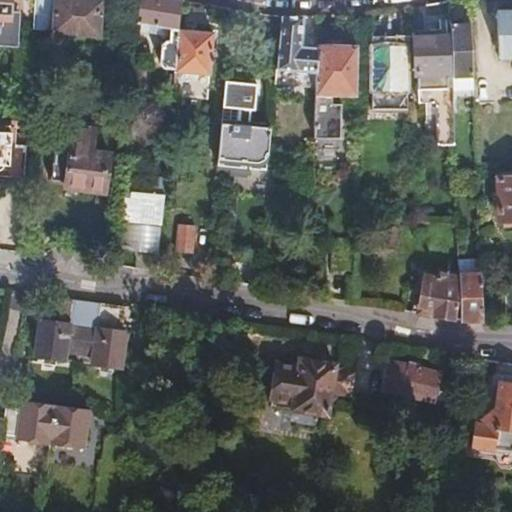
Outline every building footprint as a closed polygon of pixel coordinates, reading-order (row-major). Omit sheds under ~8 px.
[(0,0),(0,44),(10,46),(14,14),(7,14),(8,0),(0,0)] [(31,0),(29,28),(51,30),(51,32),(95,35),(97,1),(86,0),(31,0)] [(179,1),(174,0),(138,0),(136,20),(168,25),(168,37),(163,36),(156,42),(155,61),(161,67),(174,69),(177,26),(179,1)] [(511,12),(497,14),(499,60),(511,59),(511,12)] [(301,15),(277,16),(272,69),(307,70),(313,71),(314,46),(301,45),(301,15)] [(449,26),(453,100),(473,99),(471,25),(449,26)] [(177,26),(174,69),(210,74),(212,32),(177,26)] [(418,76),(419,105),(429,105),(429,116),(430,147),(448,147),(445,75),(449,75),(447,36),(414,37),(415,76),(418,76)] [(313,71),(312,94),(341,94),(355,94),(355,44),(314,44),(314,46),(313,71)] [(372,44),(372,108),(406,108),(405,44),(372,44)] [(8,81),(24,83),(27,50),(11,49),(9,69),(8,81)] [(272,69),(271,83),(307,84),(307,70),(272,69)] [(38,85),(24,83),(24,94),(37,96),(38,85)] [(312,94),(311,136),(340,137),(341,94),(312,94)] [(14,97),(13,114),(22,114),(23,98),(14,97)] [(429,105),(419,105),(420,116),(429,116),(429,105)] [(220,124),(217,165),(264,170),(264,167),(267,128),(220,124)] [(49,150),(47,181),(62,181),(67,195),(79,196),(85,182),(102,182),(104,144),(88,143),(88,127),(53,125),(52,150),(49,150)] [(0,179),(20,181),(21,142),(15,141),(16,137),(3,136),(3,129),(0,128),(0,179)] [(511,171),(497,172),(498,220),(511,220),(511,171)] [(118,250),(160,251),(162,194),(120,193),(118,250)] [(179,225),(177,250),(192,251),(194,226),(179,225)] [(356,275),(357,237),(332,237),(332,274),(356,275)] [(416,312),(452,317),(456,289),(448,288),(451,273),(438,271),(438,277),(421,275),(416,312)] [(480,272),(460,273),(462,318),(483,321),(480,272)] [(67,357),(81,360),(86,328),(73,327),(76,301),(52,298),(48,323),(43,322),(37,360),(67,364),(67,357)] [(73,327),(86,328),(100,331),(104,305),(76,301),(73,327)] [(86,328),(81,360),(95,362),(95,369),(124,373),(129,336),(125,335),(129,309),(104,305),(100,331),(86,328)] [(275,355),(266,396),(321,408),(326,383),(348,388),(353,365),(332,361),(333,358),(301,351),(299,361),(275,355)] [(80,367),(81,360),(67,357),(67,364),(80,367)] [(382,388),(419,395),(435,398),(440,369),(418,365),(419,359),(411,357),(410,363),(388,359),(382,388)] [(95,362),(81,360),(80,367),(95,369),(95,362)] [(511,382),(497,380),(493,409),(488,409),(472,422),(469,442),(493,446),(496,425),(511,427),(511,382)] [(492,380),(488,409),(493,409),(497,380),(492,380)] [(17,440),(84,449),(88,409),(21,402),(17,440)]
